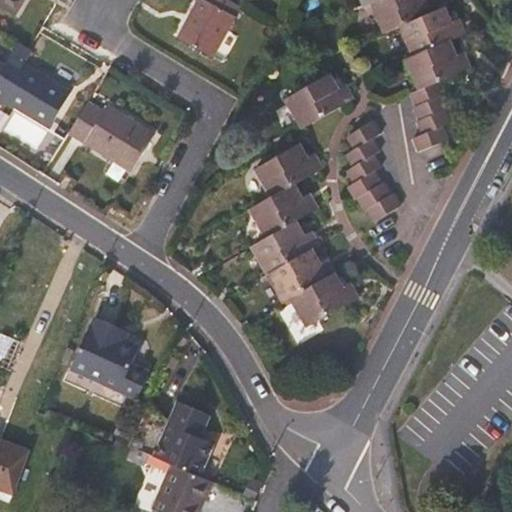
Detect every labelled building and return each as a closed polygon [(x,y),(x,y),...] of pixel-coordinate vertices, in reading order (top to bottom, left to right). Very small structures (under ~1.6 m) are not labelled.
[(0,0),(0,9),(13,18),(24,0),(0,0)] [(229,0),(201,0),(178,38),(212,58),(242,8),(229,0)] [(360,0),(363,8),(370,4),(384,34),(385,35),(401,28),(415,59),(406,62),(419,92),(412,95),(418,109),(416,110),(422,123),(420,124),(426,137),(418,141),(424,154),(452,140),(447,128),(453,125),(447,112),(449,111),(444,99),(448,97),(442,82),(473,68),(466,53),(459,56),(453,41),(468,34),(462,21),(454,24),(447,8),(439,11),(433,0),(360,0)] [(0,99),(49,130),(72,93),(12,57),(5,68),(0,76),(0,99)] [(339,89),(331,76),(287,101),(304,130),(355,100),(346,85),(339,89)] [(133,171),(155,137),(109,108),(105,114),(89,104),(70,133),(133,171)] [(367,211),(375,223),(403,206),(396,195),(394,196),(386,184),(384,186),(376,174),(383,170),(375,156),(381,152),(374,140),(382,135),(375,123),(347,139),(354,151),(346,155),(353,168),(347,172),(354,184),(347,188),(355,201),(358,199),(366,213),(367,211)] [(301,145),(255,171),(271,200),(251,211),(268,240),(253,248),(269,277),(285,306),(292,302),(308,329),(361,299),(352,284),(345,288),(338,276),(328,259),(322,263),(315,251),(314,250),(322,245),(314,232),(307,237),(298,223),(320,210),(312,196),(305,200),(297,186),(325,170),(316,155),(309,159),(301,145)] [(92,332),(76,368),(119,386),(143,396),(154,371),(135,363),(143,346),(123,337),(125,332),(102,322),(98,320),(92,332)] [(201,480),(217,445),(204,440),(212,420),(179,405),(172,420),(148,409),(129,448),(134,450),(151,457),(174,468),(201,480)] [(0,489),(13,494),(28,453),(27,453),(0,442),(0,489)] [(146,467),(151,457),(134,450),(130,460),(146,467)] [(200,511),(212,485),(201,480),(174,468),(156,511),(200,511)]
